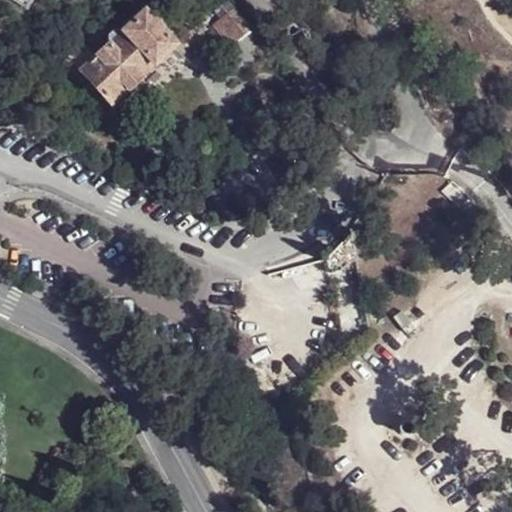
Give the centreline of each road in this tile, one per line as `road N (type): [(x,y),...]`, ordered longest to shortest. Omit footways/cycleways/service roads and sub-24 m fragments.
road 1 (unclassified): [(0,163),(238,255),(308,235),(374,146)]
road 2 (residential): [(203,511),(121,375),(60,327),(0,301)]
road 3 (residential): [(254,0),(344,124),(374,146)]
road 4 (residential): [(418,147),(413,111),(373,32),(376,0)]
